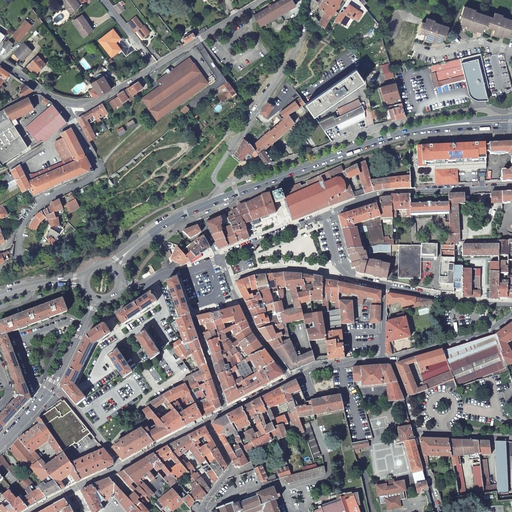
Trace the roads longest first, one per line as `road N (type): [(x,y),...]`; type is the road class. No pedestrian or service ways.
road 1 (residential): [(203,509),(230,467),(205,421),(312,367),(392,360)]
road 2 (unclassified): [(493,117),(483,110),(419,118),(223,187)]
road 3 (residential): [(511,303),(455,300),(349,277),(338,266),(324,215)]
road 4 (unclassified): [(63,104),(102,99),(262,0)]
road 5 (primary): [(216,201),(421,129)]
road 6 (residential): [(223,187),(214,175),(282,72),(310,0)]
road 7 (unclassified): [(0,248),(38,204),(98,172),(63,104)]
road 8 (residential): [(324,215),(384,192),(511,186)]
road 9 (residential): [(154,280),(165,311),(105,350),(88,384)]
road 10 (residential): [(82,326),(67,320),(19,341),(40,400)]
road 11 (residential): [(392,360),(511,317)]
road 12 (primary): [(113,269),(154,230),(216,201)]
